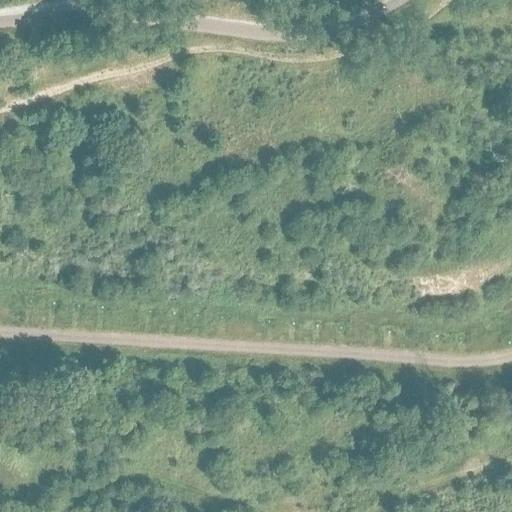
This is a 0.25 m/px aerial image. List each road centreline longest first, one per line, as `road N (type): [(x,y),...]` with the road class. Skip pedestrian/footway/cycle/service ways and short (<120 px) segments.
road 1 (track): [(0,319),(491,360),(511,352)]
road 2 (unknown): [(0,110),(218,49),(300,61),(377,47),(450,0)]
